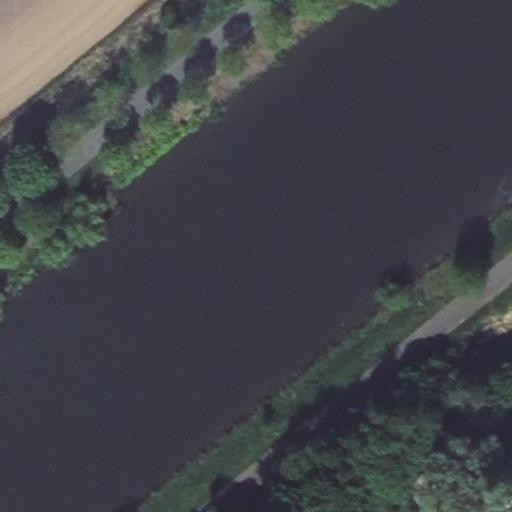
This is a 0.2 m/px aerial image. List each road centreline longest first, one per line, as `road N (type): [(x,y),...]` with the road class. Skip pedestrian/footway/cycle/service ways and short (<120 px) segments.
road 1 (unknown): [(209,511),(511,266)]
road 2 (unclassified): [(0,217),(266,0)]
